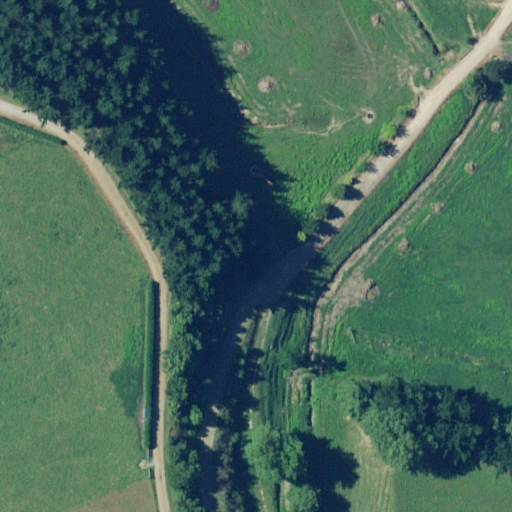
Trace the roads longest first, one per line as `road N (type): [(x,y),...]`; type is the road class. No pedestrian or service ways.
road 1 (track): [(511,3),(283,277),(256,368),(268,511)]
road 2 (track): [(166,511),(158,267),(91,155),(55,118),(0,101)]
